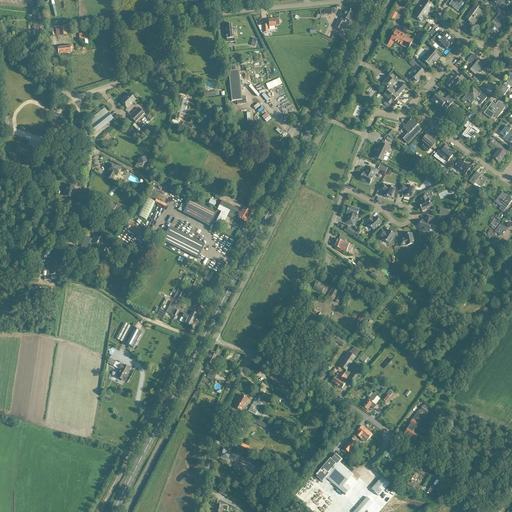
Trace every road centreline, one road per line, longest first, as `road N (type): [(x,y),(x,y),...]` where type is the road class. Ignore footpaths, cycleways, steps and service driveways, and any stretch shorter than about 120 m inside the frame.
road 1 (primary): [(114,511),(378,0)]
road 2 (unclassified): [(190,336),(365,0)]
road 3 (unclassified): [(190,336),(61,274),(92,152),(79,96)]
road 4 (unclassified): [(347,0),(187,19),(160,63),(79,96)]
road 5 (unclassified): [(212,340),(330,118)]
road 6 (unclassified): [(100,511),(190,336)]
road 7 (unclassified): [(251,354),(307,285),(344,188)]
road 8 (unclassified): [(124,511),(212,340)]
road 9 (unclassified): [(201,511),(222,404),(251,354)]
road 10 (unclassified): [(395,434),(251,354)]
road 11 (unclassified): [(330,118),(391,0)]
